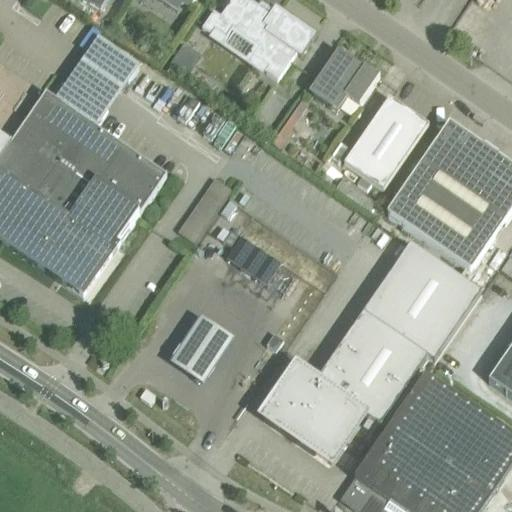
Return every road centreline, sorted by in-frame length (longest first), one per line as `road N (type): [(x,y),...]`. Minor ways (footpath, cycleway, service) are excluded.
road 1 (tertiary): [(218,511),(0,361)]
road 2 (unclassified): [(511,116),(339,0)]
road 3 (unclassified): [(148,511),(0,404)]
